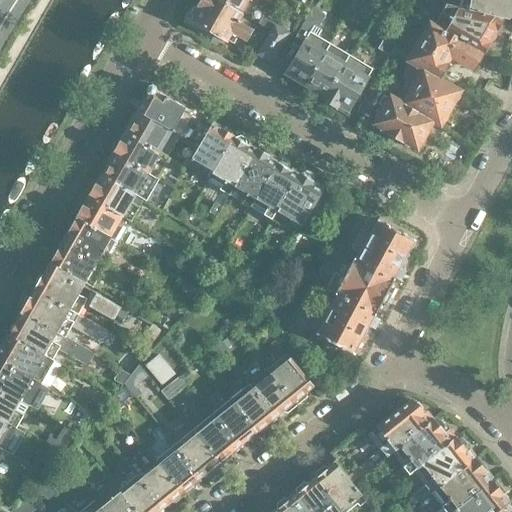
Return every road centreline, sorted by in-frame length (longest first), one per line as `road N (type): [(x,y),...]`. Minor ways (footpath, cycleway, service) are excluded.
road 1 (residential): [(466,219),(142,38)]
road 2 (residential): [(0,285),(142,38)]
road 3 (residential): [(212,511),(390,367)]
road 4 (residential): [(390,367),(466,219)]
road 5 (residential): [(511,427),(439,374),(390,367)]
